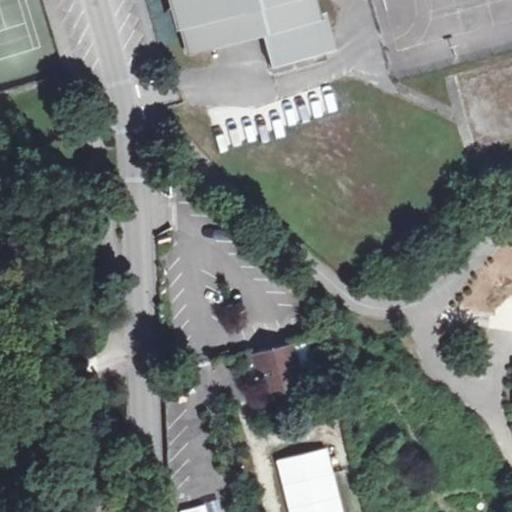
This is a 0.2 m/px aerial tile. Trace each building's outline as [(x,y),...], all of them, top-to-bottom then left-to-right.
[(178,0),(193,50),(260,32),(266,59),(270,58),(273,68),(333,52),(324,14),(315,17),(310,0),(178,0)] [(285,348),(289,362),(294,361),(289,346),(285,348)] [(289,362),(285,348),(279,349),(248,358),(252,371),(258,376),(262,375),(264,383),(261,385),(266,401),(296,392),(293,378),(289,362)] [(298,376),(293,378),(296,392),(302,391),(298,376)] [(342,511),(325,444),(273,457),(287,511),(342,511)]
